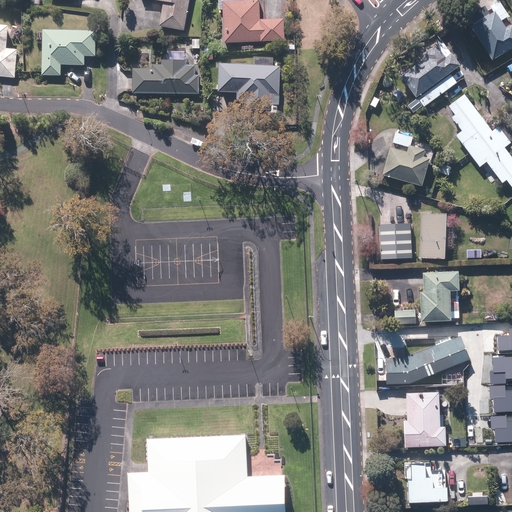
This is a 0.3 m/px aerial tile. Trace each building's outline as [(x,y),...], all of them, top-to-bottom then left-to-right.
[(188,0),(155,0),(155,1),(163,3),(159,27),(184,31),(188,0)] [(222,4),(224,44),(284,42),(283,21),(259,22),(258,3),(222,4)] [(511,44),(494,15),(471,29),(491,62),(511,48),(511,44)] [(0,77),(14,79),(17,53),(5,51),(7,30),(0,29),(0,77)] [(94,32),(43,31),(42,76),(60,77),(60,65),(84,66),(84,57),(94,57),(94,32)] [(204,37),(191,36),(190,52),(203,53),(204,37)] [(400,78),(415,99),(458,68),(450,56),(445,60),(435,46),(422,56),(425,60),(400,78)] [(133,70),(133,95),(198,95),(198,77),(195,77),(195,67),(185,67),(185,63),(161,63),(161,67),(152,67),(152,70),(133,70)] [(279,68),(218,66),(217,94),(236,94),(236,102),(246,102),(246,110),(269,111),(270,106),(278,106),(279,68)] [(492,133),(464,96),(447,108),(454,117),(451,119),(462,133),(456,137),(479,168),(486,162),(502,183),(505,181),(511,189),(511,188),(511,160),(503,149),(509,145),(497,129),(492,133)] [(390,150),(382,176),(421,187),(429,162),(421,160),(423,153),(409,149),(407,155),(390,150)] [(445,216),(420,215),(418,259),(443,260),(445,216)] [(410,225),(380,227),(381,260),(411,258),(410,225)] [(420,294),(421,323),(449,322),(448,292),(457,292),(456,274),(422,275),(422,294),(420,294)] [(395,313),(395,325),(414,325),(414,312),(395,313)] [(498,336),(498,350),(511,349),(511,329),(510,330),(510,336),(498,336)] [(436,347),(405,359),(386,359),(386,385),(409,384),(469,360),(457,331),(433,341),(436,347)] [(490,372),(491,384),(506,383),(506,378),(511,378),(511,356),(493,357),(494,372),(490,372)] [(494,398),(495,412),(511,411),(511,390),(506,391),(506,386),(490,386),(491,398),(494,398)] [(404,422),(404,448),(444,447),(444,428),(438,428),(437,394),(405,395),(406,422),(404,422)] [(495,429),(496,442),(511,441),(511,421),(507,421),(507,416),(492,417),(492,429),(495,429)] [(246,438),(145,444),(146,476),(123,477),(125,511),(290,511),(288,479),(248,481),(246,438)] [(406,481),(407,504),(446,503),(445,488),(432,489),(431,479),(424,479),(423,466),(410,466),(411,481),(406,481)]
